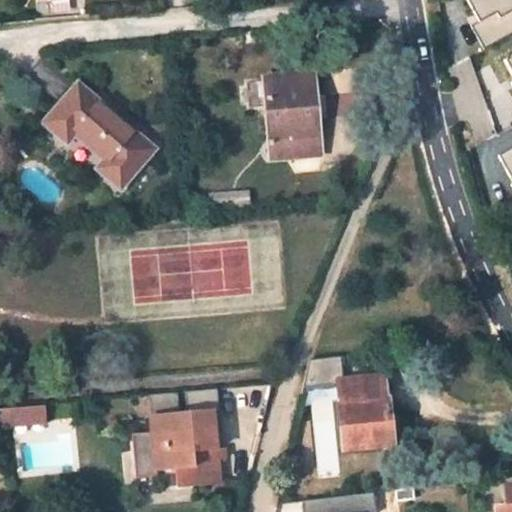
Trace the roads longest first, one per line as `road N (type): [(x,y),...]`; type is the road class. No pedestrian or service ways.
road 1 (unclassified): [(413,69),(288,369),(255,511)]
road 2 (residential): [(0,38),(399,1)]
road 3 (tertiary): [(511,351),(436,178),(413,69)]
